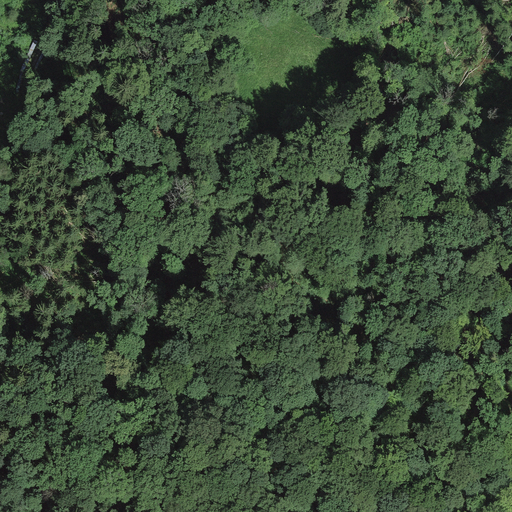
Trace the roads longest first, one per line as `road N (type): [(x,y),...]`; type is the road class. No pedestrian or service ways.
road 1 (track): [(317,134),(361,111),(413,115),(467,139),(511,107)]
road 2 (track): [(59,0),(0,126)]
